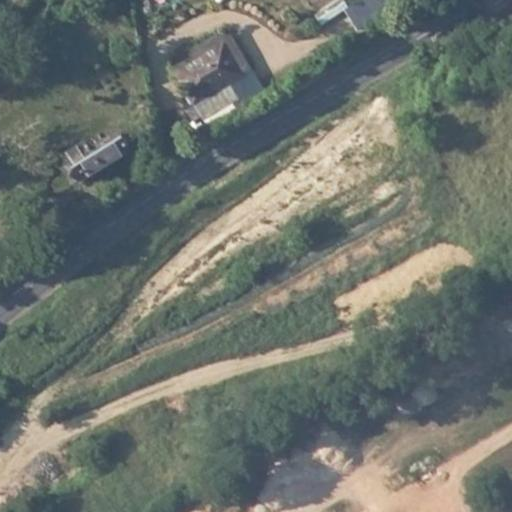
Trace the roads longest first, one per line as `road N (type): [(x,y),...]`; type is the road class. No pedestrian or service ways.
road 1 (secondary): [(0,316),(168,184),(494,0)]
road 2 (unknown): [(168,184),(163,46),(215,15),(251,26),(270,46)]
